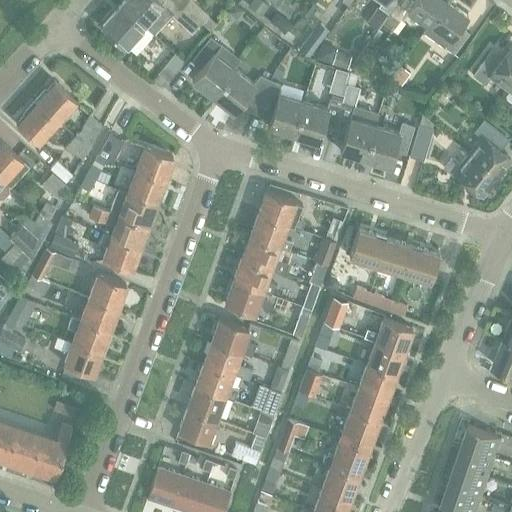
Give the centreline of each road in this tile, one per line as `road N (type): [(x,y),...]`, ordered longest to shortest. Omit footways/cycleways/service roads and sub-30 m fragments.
road 1 (residential): [(86,511),(215,149)]
road 2 (residential): [(498,237),(215,149)]
road 3 (residential): [(215,149),(56,25)]
road 4 (tertiary): [(443,376),(498,237)]
road 5 (tertiary): [(387,511),(443,376)]
